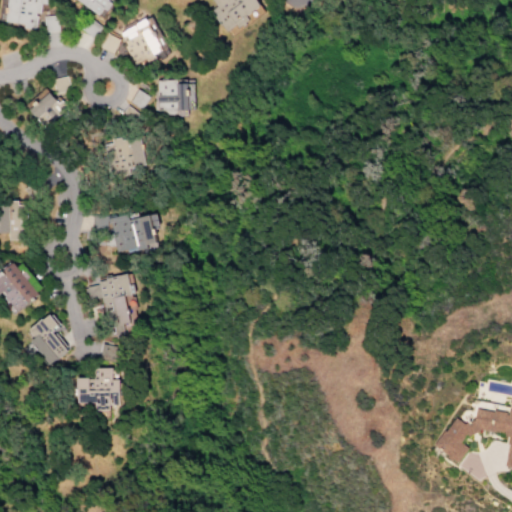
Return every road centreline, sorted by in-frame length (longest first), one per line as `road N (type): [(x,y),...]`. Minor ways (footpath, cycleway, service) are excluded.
road 1 (residential): [(0,123),(70,171),(67,263)]
road 2 (residential): [(0,74),(70,59),(94,68),(102,91)]
